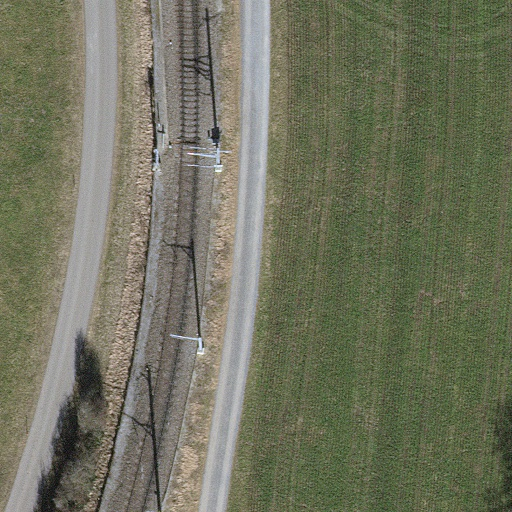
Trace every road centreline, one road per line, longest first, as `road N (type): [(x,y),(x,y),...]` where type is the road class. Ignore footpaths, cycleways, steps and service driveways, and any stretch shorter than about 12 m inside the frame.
road 1 (track): [(99,0),(99,162),(84,277),(22,511)]
road 2 (track): [(255,0),(248,258),(214,511)]
